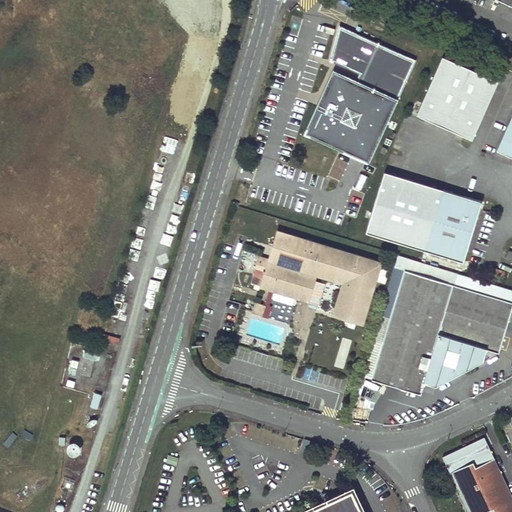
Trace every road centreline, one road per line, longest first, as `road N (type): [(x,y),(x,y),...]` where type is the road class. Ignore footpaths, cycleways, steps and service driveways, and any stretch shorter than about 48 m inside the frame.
road 1 (residential): [(268,0),(155,379)]
road 2 (residential): [(155,379),(367,441),(397,441),(480,414),(511,394)]
road 3 (residential): [(155,379),(115,511)]
road 4 (unknown): [(511,205),(414,124)]
